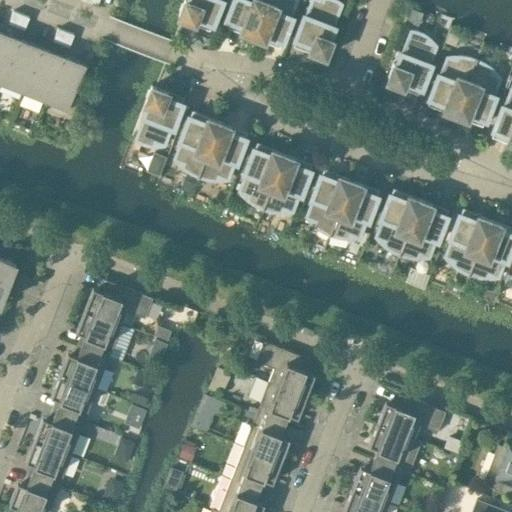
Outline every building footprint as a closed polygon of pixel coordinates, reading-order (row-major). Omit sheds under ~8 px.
[(196,17),(213,24),(222,0),(184,0),(178,16),(194,22),(196,17)] [(252,34),(265,0),(232,0),(225,18),(242,25),(240,30),(252,34)] [(266,34),(283,41),(292,16),(290,15),(296,0),(265,0),(252,34),(264,39),(266,34)] [(309,49),(325,56),(332,38),(330,38),(334,25),(333,25),(341,3),(337,0),(322,0),(323,1),(320,0),(311,0),(306,14),(304,14),(294,38),(311,45),(309,49)] [(8,22),(16,25),(21,13),(13,10),(8,22)] [(16,25),(24,29),(29,16),(21,13),(16,25)] [(53,40),(61,43),(65,31),(58,28),(53,40)] [(0,82),(18,37),(4,32),(0,30),(0,82)] [(405,81),(421,88),(431,63),(429,62),(436,45),(425,41),(427,36),(426,35),(421,33),(417,31),(415,30),(410,30),(402,52),(400,51),(395,63),(393,63),(387,80),(403,86),(405,81)] [(61,43),(69,46),(73,34),(65,31),(61,43)] [(0,82),(22,92),(40,46),(27,40),(27,41),(20,39),(20,38),(18,37),(0,82)] [(22,92),(45,100),(62,54),(49,49),(49,50),(42,47),(43,47),(40,46),(22,92)] [(66,109),(67,110),(86,63),(71,58),(65,56),(65,55),(62,54),(45,100),(66,109)] [(455,113),(476,59),(477,57),(476,57),(475,59),(471,57),(465,56),(461,55),(458,55),(457,60),(446,56),(440,73),(438,73),(428,97),(445,103),(443,108),(455,113)] [(469,113),(486,119),(495,95),(493,94),(500,76),(490,72),(491,68),(486,64),(482,62),(476,59),(455,113),(467,118),(469,113)] [(150,144),(152,144),(156,135),(166,139),(171,126),(173,127),(182,102),(166,96),(168,91),(151,85),(145,102),(147,103),(142,115),(144,116),(135,138),(139,141),(141,141),(145,143),(150,144)] [(507,140),(511,142),(511,88),(504,105),(502,104),(492,129),(509,135),(507,140)] [(198,175),(219,121),(207,116),(205,121),(188,115),(179,139),(181,140),(174,158),(184,162),(182,166),(184,167),(188,170),(192,172),(198,175)] [(213,179),(215,179),(217,174),(227,178),(234,161),(236,161),(246,137),(229,130),(231,126),(219,121),(198,175),(197,177),(198,177),(199,175),(204,177),(209,178),(213,179)] [(261,209),(262,209),(284,153),(271,148),(270,153),(253,147),(244,171),(246,172),(239,190),(249,194),(247,198),(253,202),(256,204),(262,207),(261,209)] [(273,210),(280,211),(282,205),(292,210),(299,193),(301,193),(310,169),(294,162),(296,158),(284,153),(262,209),(263,209),(263,207),(267,209),(269,209),(273,210)] [(329,235),(351,179),(338,174),(337,179),(320,173),(310,197),(313,198),(306,215),(316,219),(314,224),(320,228),(325,231),(329,233),(328,235),(329,235)] [(340,236),(347,237),(349,232),(359,236),(366,219),(368,219),(377,195),(361,188),(363,184),(351,179),(329,235),(330,233),(336,235),(340,236)] [(398,255),(420,199),(408,194),(406,199),(389,192),(380,217),(382,218),(375,235),(385,239),(384,244),(385,245),(389,248),(393,250),(398,253),(398,255)] [(414,256),(416,257),(418,252),(428,256),(435,238),(437,239),(447,215),(430,208),(432,203),(420,199),(398,255),(399,255),(400,253),(404,254),(410,256),(414,256)] [(467,274),(467,275),(468,275),(489,219),(477,214),(475,219),(459,212),(449,237),(451,238),(444,255),(455,259),(453,264),(458,268),(462,270),(468,272),(467,274)] [(484,276),(486,277),(487,272),(498,276),(505,258),(507,259),(511,245),(511,232),(500,228),(501,223),(489,219),(468,275),(469,273),(473,274),(479,276),(484,276)] [(0,302),(16,262),(0,256),(0,302)] [(84,308),(122,323),(127,310),(145,317),(152,297),(106,279),(102,290),(93,286),(84,308)] [(80,344),(109,355),(122,323),(84,308),(75,330),(84,334),(80,344)] [(273,367),(268,380),(306,394),(314,372),(305,369),(310,358),(263,340),(255,360),(273,367)] [(59,373),(96,388),(109,355),(80,344),(76,355),(67,351),(59,373)] [(55,409),(84,420),(96,388),(59,373),(50,395),(59,399),(55,409)] [(268,380),(256,412),(284,423),(288,413),(297,416),(306,394),(268,380)] [(377,422),(414,436),(419,423),(437,430),(445,410),(399,392),(394,403),(385,400),(377,422)] [(34,438),(71,453),(84,420),(55,409),(51,419),(42,416),(34,438)] [(256,412),(243,445),(281,459),(289,437),(280,434),(284,423),(256,412)] [(373,458),(402,469),(408,471),(421,439),(414,436),(377,422),(368,444),(377,447),(373,458)] [(30,474),(59,485),(71,453),(34,438),(25,460),(34,464),(30,474)] [(493,487),(511,494),(511,446),(509,445),(509,447),(498,442),(482,482),(493,486),(493,487)] [(243,445),(231,477),(259,488),(263,478),(272,481),(281,459),(243,445)] [(351,487),(389,501),(402,469),(373,458),(369,468),(360,465),(351,487)] [(8,504),(29,511),(48,511),(59,485),(30,474),(26,484),(17,481),(8,504)] [(231,477),(218,510),(224,511),(260,511),(264,502),(255,499),(259,488),(231,477)] [(384,511),(389,501),(351,487),(343,509),(351,511),(384,511)] [(501,511),(503,509),(477,498),(472,511),(474,511),(501,511)]
